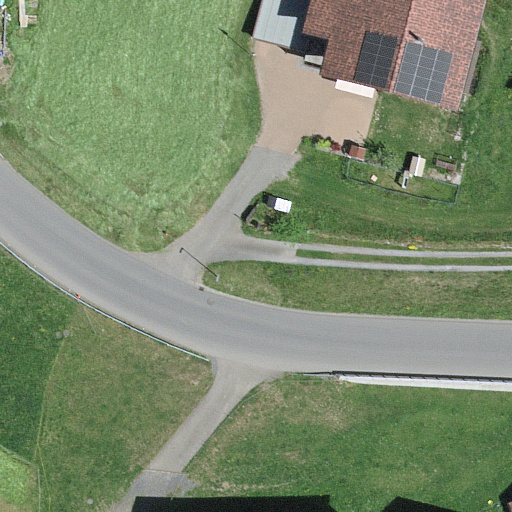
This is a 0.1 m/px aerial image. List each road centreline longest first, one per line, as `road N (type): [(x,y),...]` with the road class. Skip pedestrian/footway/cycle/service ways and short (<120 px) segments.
road 1 (tertiary): [(0,189),(80,259),(224,322),(326,342),(511,351)]
road 2 (track): [(197,248),(511,260)]
road 3 (track): [(262,331),(212,433),(129,511)]
